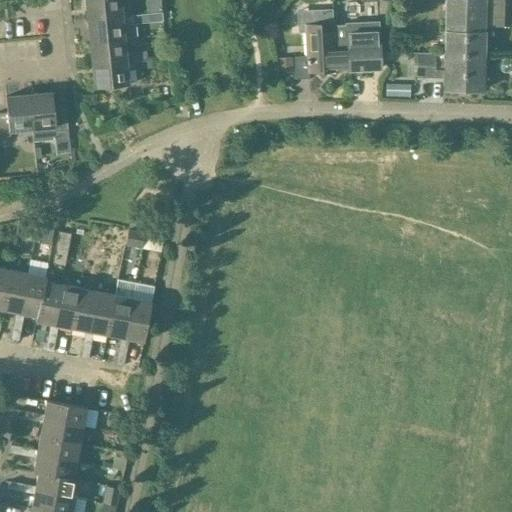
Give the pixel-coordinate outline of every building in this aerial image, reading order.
[(84,0),(87,20),(121,16),(119,0),(84,0)] [(445,0),(444,55),(483,55),(483,26),(483,0),(445,0)] [(134,15),(121,16),(87,20),(89,43),(124,39),(122,25),(134,24),(134,15)] [(380,69),(379,43),(378,21),(345,23),(345,25),(334,25),(336,55),(348,54),(349,69),(348,69),(348,71),(380,69)] [(308,72),(348,69),(349,69),(348,54),(336,55),(334,25),(305,26),(308,72)] [(146,52),(137,53),(137,52),(125,53),(124,39),(89,43),(91,65),(138,60),(147,60),(146,52)] [(416,54),(416,77),(444,77),(444,90),(482,91),(483,55),(444,55),(416,54)] [(139,69),(138,60),(91,65),(93,88),(128,85),(127,70),(139,69)] [(386,84),(386,96),(398,96),(409,97),(409,84),(398,84),(386,84)] [(51,93),(28,95),(31,130),(54,127),(54,132),(67,131),(65,107),(53,108),(51,93)] [(9,132),(31,130),(28,95),(5,97),(6,112),(0,113),(0,137),(10,136),(9,132)] [(128,230),(125,245),(142,249),(145,233),(128,230)] [(10,270),(0,268),(0,310),(2,311),(10,270)] [(2,311),(15,313),(19,314),(27,274),(10,270),(2,311)] [(15,313),(13,327),(21,328),(23,315),(36,318),(37,318),(44,282),(45,282),(46,277),(27,274),(19,314),(15,313)] [(61,285),(45,282),(44,282),(37,318),(36,318),(35,322),(50,325),(54,326),(61,285)] [(57,327),(71,329),(79,288),(61,285),(54,326),(50,325),(47,338),(55,340),(57,327)] [(96,291),(79,288),(71,329),(85,332),(89,332),(96,291)] [(85,332),(82,345),(90,346),(92,333),(107,336),(115,295),(96,291),(89,332),(85,332)] [(132,298),(115,295),(107,336),(120,338),(124,339),(132,298)] [(120,338),(118,351),(125,353),(128,340),(143,343),(150,301),(132,298),(124,339),(120,338)] [(18,341),(21,328),(13,327),(10,340),(18,341)] [(52,353),(55,340),(47,338),(45,351),(52,353)] [(87,359),(90,346),(82,345),(80,358),(87,359)] [(123,366),(125,353),(118,351),(115,365),(123,366)] [(45,400),(42,415),(42,418),(82,426),(86,407),(45,400)] [(14,418),(28,421),(29,412),(16,410),(14,418)] [(79,443),(82,426),(42,418),(42,415),(29,412),(28,421),(41,423),(38,436),(79,443)] [(76,461),(79,443),(38,436),(36,450),(35,454),(76,461)] [(8,453),(22,456),(23,448),(9,445),(8,453)] [(31,473),(36,474),(37,473),(73,479),(73,478),(76,461),(35,454),(36,450),(23,448),(22,456),(34,458),(31,473)] [(36,474),(34,487),(33,491),(74,498),(78,478),(73,478),(73,479),(37,473),(36,474)] [(7,490),(20,492),(21,484),(8,482),(7,490)] [(52,511),(71,511),(74,498),(33,491),(34,487),(21,484),(20,492),(33,495),(30,508),(52,511)] [(105,486),(101,503),(116,506),(120,489),(105,486)]
